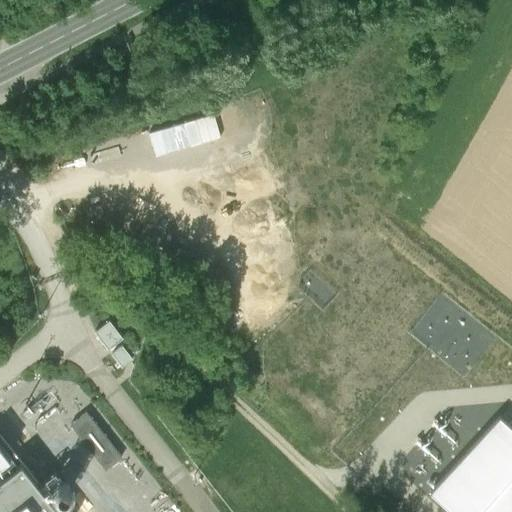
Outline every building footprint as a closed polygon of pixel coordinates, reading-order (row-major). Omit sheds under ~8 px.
[(143,155),(199,138),(192,113),(135,131),(143,155)] [(107,319),(94,329),(108,348),(122,337),(107,319)] [(120,456),(85,411),(69,424),(104,468),(120,456)] [(511,511),(511,427),(498,415),(428,489),(451,511),(511,511)] [(0,511),(59,511),(20,462),(16,465),(0,445),(0,467),(5,474),(0,478),(0,511)]
